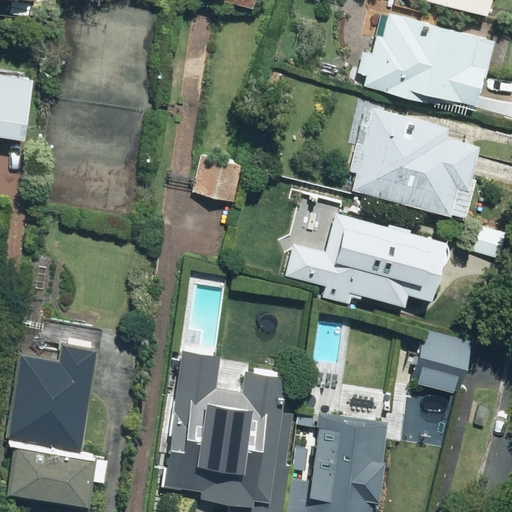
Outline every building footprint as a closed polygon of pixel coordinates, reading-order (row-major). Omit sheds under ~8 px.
[(503,34),(392,0),(385,0),(362,77),(479,113),(503,34)] [(439,0),(488,10),(489,0),(439,0)] [(0,128),(34,132),(42,68),(0,63),(0,128)] [(454,128),(456,118),(369,98),(353,165),(361,167),(357,186),(472,212),(489,136),(454,128)] [(245,155),(203,149),(197,191),(239,198),(245,155)] [(415,289),(442,295),(456,234),(340,208),(332,247),(295,238),(288,271),(330,280),(327,293),(353,299),(355,287),(412,299),(415,289)] [(508,229),(472,223),(467,248),(504,255),(508,229)] [(67,353),(24,349),(16,440),(12,490),(96,498),(99,472),(113,473),(116,448),(89,446),(100,322),(39,317),(38,336),(68,338),(67,353)] [(478,335),(427,327),(419,376),(470,385),(478,335)] [(226,498),(225,509),(259,511),(286,511),(297,410),(288,409),(292,369),(283,368),(284,362),(259,360),(259,366),(249,365),(247,389),(214,386),(215,378),(178,374),(167,483),(196,486),(195,495),(226,498)] [(347,428),(348,412),(300,408),(299,420),(322,422),(318,476),(294,474),(290,511),(341,511),(342,510),(363,511),(384,511),(391,432),(347,428)]
